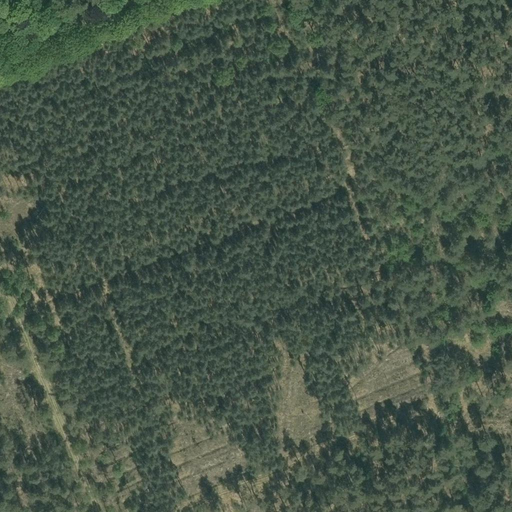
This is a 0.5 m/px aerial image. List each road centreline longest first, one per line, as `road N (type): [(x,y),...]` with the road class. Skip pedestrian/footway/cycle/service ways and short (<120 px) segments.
road 1 (track): [(511,486),(479,508),(437,397),(429,347),(361,182)]
road 2 (track): [(437,397),(163,511)]
road 3 (track): [(0,274),(99,511)]
road 4 (track): [(0,52),(128,0)]
